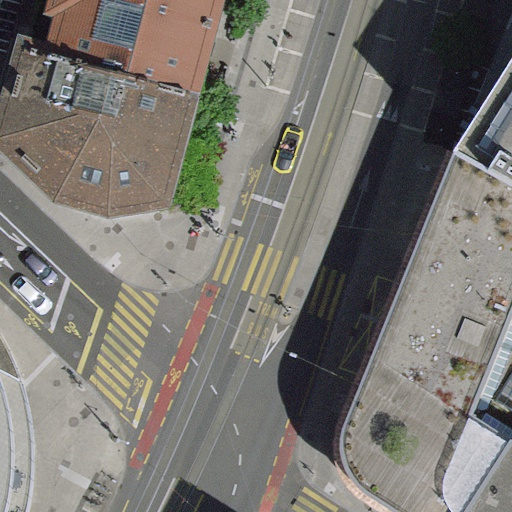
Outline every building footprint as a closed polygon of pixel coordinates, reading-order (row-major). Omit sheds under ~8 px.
[(218,0),(57,0),(53,18),(63,21),(53,64),(191,101),(218,0)] [(191,101),(53,64),(27,58),(5,144),(63,199),(110,212),(165,204),(191,101)] [(511,72),(503,87),(458,159),(511,188),(511,72)] [(511,188),(458,159),(390,319),(478,360),(453,418),(504,447),(511,451),(511,188)] [(400,511),(461,511),(504,447),(453,418),(478,360),(390,319),(343,426),(340,439),(341,452),(346,467),(358,484),(400,511)] [(0,334),(0,511),(30,511),(36,488),(37,451),(31,410),(20,371),(0,334)] [(511,511),(511,451),(504,447),(461,511),(511,511)]
